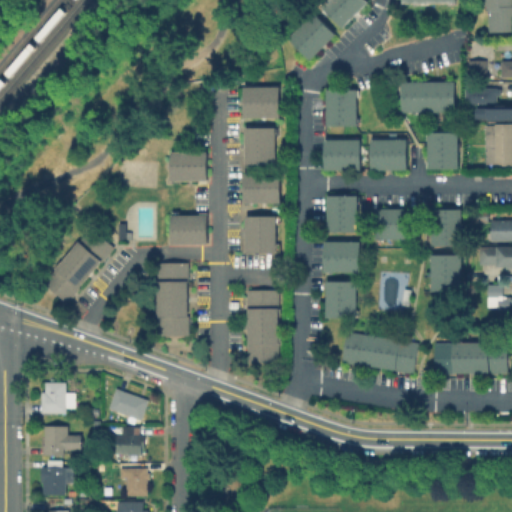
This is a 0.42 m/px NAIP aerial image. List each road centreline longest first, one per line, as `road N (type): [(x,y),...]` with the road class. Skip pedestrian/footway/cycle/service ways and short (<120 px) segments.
road 1 (tertiary): [(511,439),(347,435),(0,313)]
road 2 (tertiary): [(4,511),(11,317)]
road 3 (residential): [(181,511),(180,402),(188,378)]
